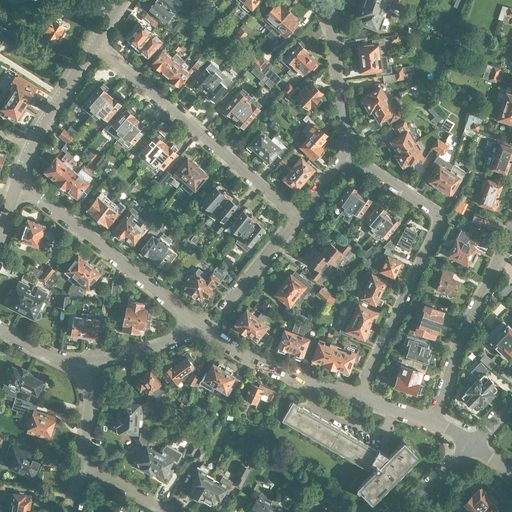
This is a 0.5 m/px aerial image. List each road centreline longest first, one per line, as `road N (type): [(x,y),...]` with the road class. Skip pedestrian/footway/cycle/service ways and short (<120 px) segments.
road 1 (residential): [(359,395),(437,217),(346,154)]
road 2 (residential): [(296,215),(95,43)]
road 3 (residential): [(198,326),(17,183)]
road 4 (residential): [(437,422),(455,353),(511,221)]
road 5 (residential): [(359,395),(263,364),(198,326)]
road 6 (secondary): [(17,183),(95,43)]
road 7 (residential): [(346,154),(328,13)]
road 8 (residential): [(83,365),(198,326)]
